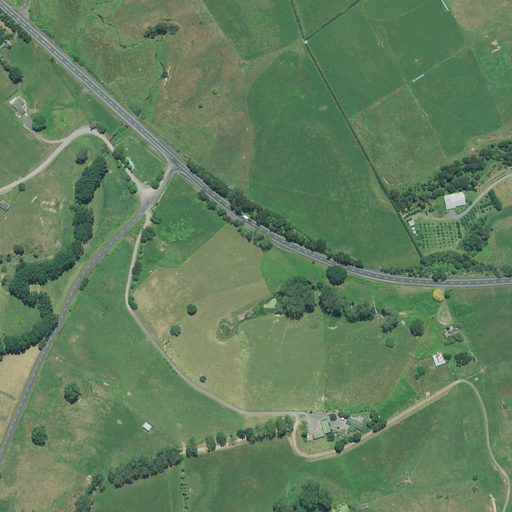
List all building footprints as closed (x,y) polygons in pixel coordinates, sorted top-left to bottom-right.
[(9,102),(11,105),(13,108),(15,107),(22,115),(26,112),(21,106),(24,103),(19,97),(17,99),(15,97),(9,102)] [(465,205),(463,192),(444,196),(446,210),(455,208),(455,207),(465,205)] [(10,206),(2,200),(0,202),(0,206),(6,211),(10,206)] [(445,363),(442,353),(432,356),(436,366),(445,363)] [(365,425),(348,417),(345,423),(350,425),(348,430),(353,432),(355,427),(362,431),(365,425)] [(330,432),(327,420),(321,422),(324,434),(330,432)] [(152,427),(146,423),(143,427),(149,431),(152,427)]
